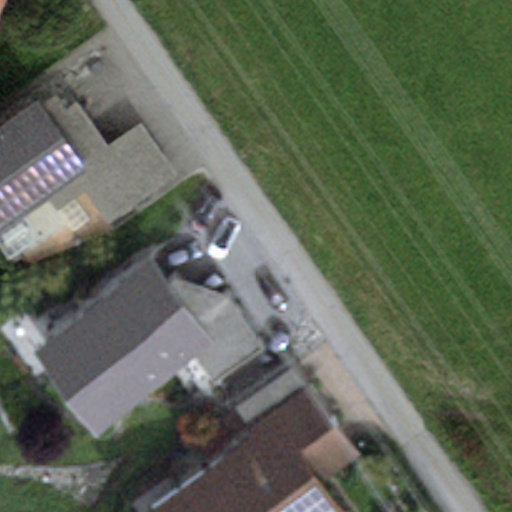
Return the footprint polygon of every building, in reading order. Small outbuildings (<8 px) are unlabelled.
[(0,0),(0,18),(8,0),(0,0)] [(59,90),(40,104),(93,175),(87,179),(118,222),(180,177),(138,121),(109,143),(76,98),(69,103),(59,90)] [(40,104),(0,131),(0,235),(87,179),(93,175),(40,104)] [(156,251),(44,326),(98,406),(194,342),(210,331),(170,270),(156,251)] [(174,267),(170,270),(210,331),(194,342),(216,375),(265,341),(230,288),(174,267)] [(235,400),(253,424),(309,383),(291,358),(235,400)] [(253,424),(138,508),(141,511),(348,511),(318,470),(353,444),(309,383),(253,424)]
